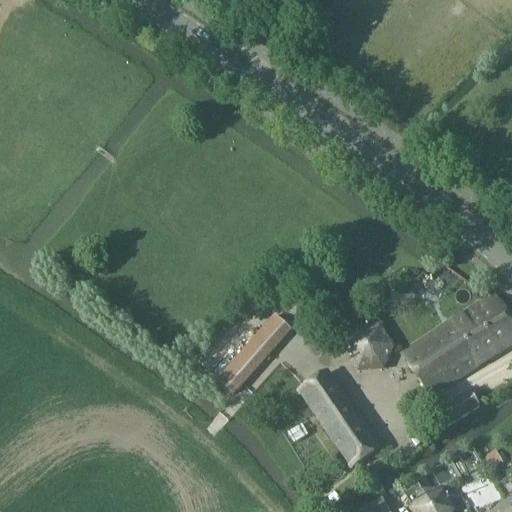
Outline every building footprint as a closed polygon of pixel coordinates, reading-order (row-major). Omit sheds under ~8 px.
[(451,324),(401,357),(430,398),(476,370),(511,346),(511,325),(495,297),(451,324)] [(390,334),(390,329),(388,324),(386,320),(382,316),(379,313),(374,311),(368,309),(363,309),(360,310),(354,312),(348,317),(345,321),(343,325),(342,329),(341,334),(343,343),(346,348),(349,352),(353,355),(357,357),(361,358),(366,358),(374,357),(379,355),(382,352),(386,348),(388,343),(390,338),(390,334)] [(234,397),(290,331),(275,318),(218,383),(234,397)] [(298,394),(303,401),(352,472),(383,451),(329,373),(298,394)] [(440,410),(452,427),(480,407),(470,392),(440,410)]
